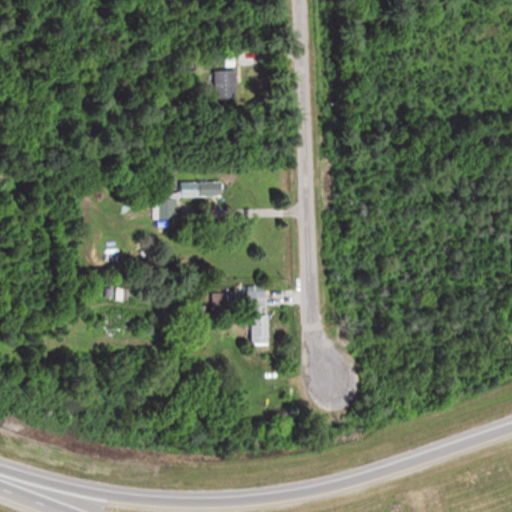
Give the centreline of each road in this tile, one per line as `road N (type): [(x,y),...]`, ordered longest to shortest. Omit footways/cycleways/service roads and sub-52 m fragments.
road 1 (motorway): [(511,425),(332,483),(225,500),(82,492),(0,471)]
road 2 (residential): [(298,0),(313,354),(336,408)]
